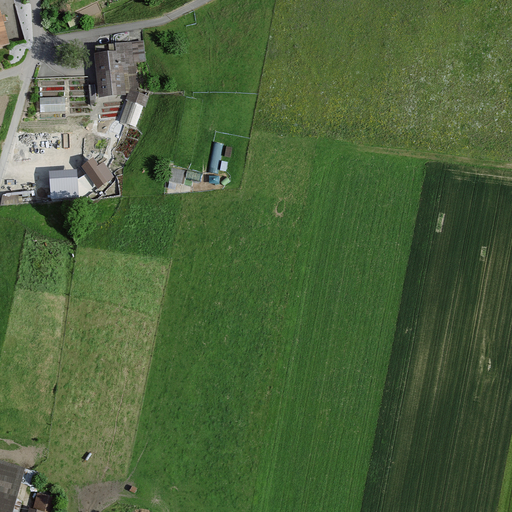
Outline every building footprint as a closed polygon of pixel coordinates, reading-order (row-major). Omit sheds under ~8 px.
[(145,62),(143,41),(115,44),(116,52),(97,54),(102,100),(128,97),(126,75),(135,74),(134,63),(145,62)] [(42,77),(42,96),(69,95),(69,90),(88,90),(88,77),(42,77)] [(131,91),(120,122),(135,128),(147,96),(131,91)] [(41,112),(67,111),(66,96),(41,97),(41,112)] [(83,168),(95,186),(106,178),(93,161),(83,168)] [(184,182),(186,168),(172,165),(169,179),(184,182)] [(79,196),(78,167),(50,167),(51,197),(79,196)] [(197,178),(199,173),(187,170),(186,175),(197,178)] [(0,511),(12,511),(24,469),(0,462),(0,511)] [(30,510),(29,511),(53,511),(56,499),(39,495),(35,511),(30,510)]
